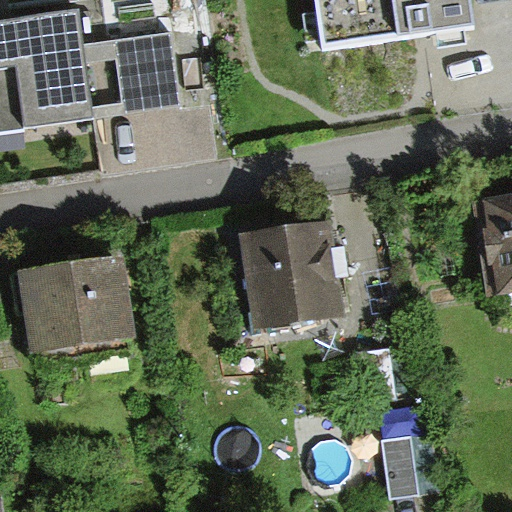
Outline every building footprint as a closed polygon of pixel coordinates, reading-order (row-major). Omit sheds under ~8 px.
[(332,43),(472,21),(468,0),(306,0),(309,12),(326,9),(332,43)] [(0,120),(88,105),(70,4),(0,16),(0,120)] [(161,22),(105,32),(117,95),(173,85),(161,22)] [(511,198),(476,205),(491,283),(511,279),(511,198)] [(333,306),(329,275),(343,273),(338,240),(322,242),(320,223),(242,233),(253,317),(333,306)] [(8,271),(27,357),(131,334),(111,248),(8,271)] [(348,365),(387,366),(387,343),(348,342),(348,365)] [(385,491),(415,486),(407,428),(376,433),(385,491)]
